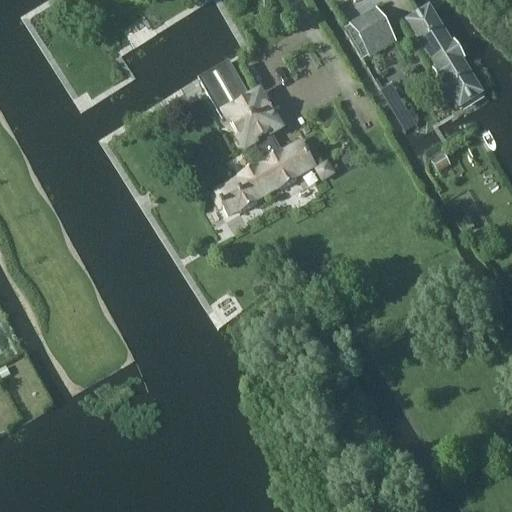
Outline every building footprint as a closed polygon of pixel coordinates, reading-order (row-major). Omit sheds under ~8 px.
[(481,96),(429,10),(407,24),(436,70),(433,72),(443,87),(445,86),(459,109),(481,96)] [(395,46),(388,34),(375,13),(344,31),(364,64),(395,46)] [(229,63),(197,82),(220,120),(251,102),(229,63)] [(220,120),(222,123),(227,120),(245,151),(254,146),(270,137),(280,131),(260,97),(251,102),(220,120)] [(282,157),(270,137),(254,146),(266,166),(258,171),(256,168),(240,178),(242,180),(216,195),(214,196),(227,218),(239,211),(240,214),(256,204),(255,202),(278,188),(280,190),(296,181),(294,178),(314,167),(301,145),(282,157)] [(435,170),(447,163),(441,151),(428,159),(435,170)] [(327,162),(314,172),(321,185),(335,176),(327,162)]
